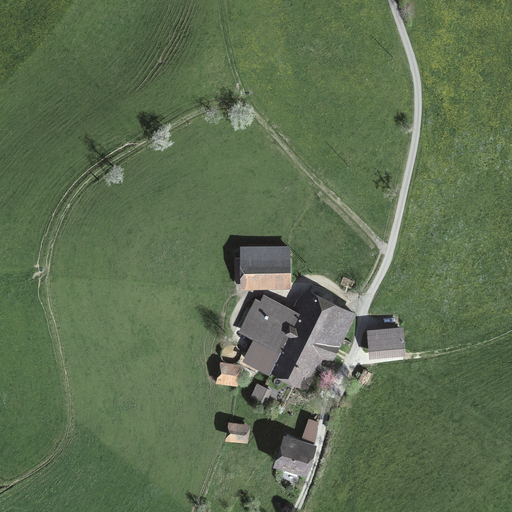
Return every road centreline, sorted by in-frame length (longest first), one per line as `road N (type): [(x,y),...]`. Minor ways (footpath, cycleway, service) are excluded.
road 1 (track): [(294,511),(330,395),(390,252),(414,143),(415,71),(392,0)]
road 2 (track): [(241,83),(260,121),(390,252)]
road 3 (track): [(351,359),(447,351),(511,330)]
